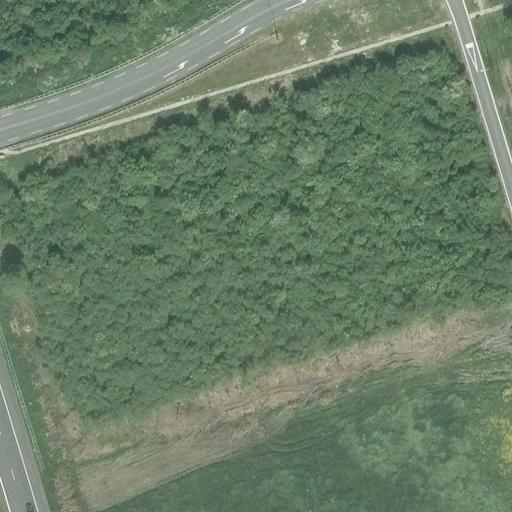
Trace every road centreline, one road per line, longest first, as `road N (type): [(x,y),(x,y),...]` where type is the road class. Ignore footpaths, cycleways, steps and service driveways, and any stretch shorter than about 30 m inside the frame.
road 1 (primary): [(0,131),(153,75),(291,0)]
road 2 (motorway): [(511,189),(453,0)]
